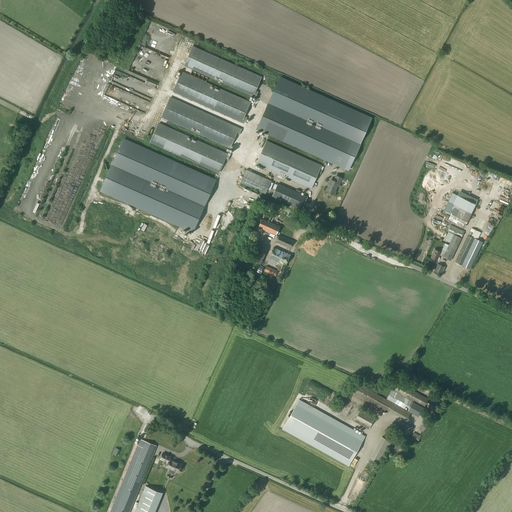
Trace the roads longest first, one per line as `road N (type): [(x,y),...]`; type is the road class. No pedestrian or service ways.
road 1 (unknown): [(511,311),(255,197)]
road 2 (unknown): [(134,409),(176,427),(185,441),(344,511)]
